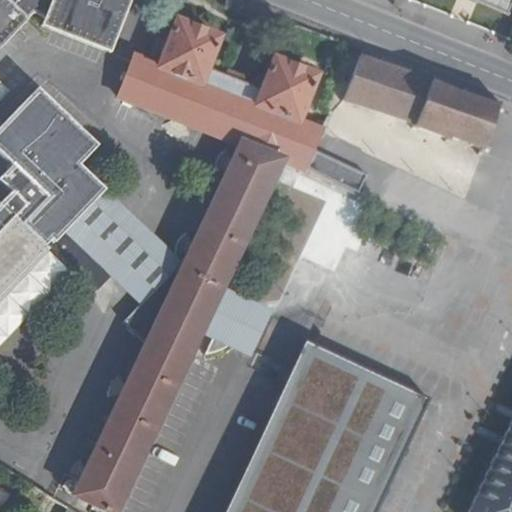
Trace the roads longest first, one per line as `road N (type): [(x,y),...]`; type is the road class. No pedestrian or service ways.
road 1 (residential): [(308,0),(511,81)]
road 2 (unknown): [(511,274),(360,340)]
